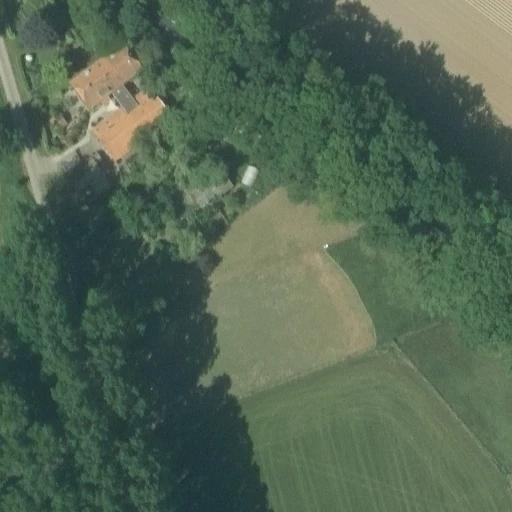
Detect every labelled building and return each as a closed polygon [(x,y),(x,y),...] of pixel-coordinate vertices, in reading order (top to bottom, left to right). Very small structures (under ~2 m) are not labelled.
[(111,96),(121,88),(121,87),(141,73),(123,47),(69,87),(88,112),(110,95),(111,96)] [(121,88),(111,96),(127,118),(113,129),(108,121),(91,132),(114,163),(171,121),(148,90),(133,100),(139,109),(138,110),(121,88)] [(60,116),(47,124),(54,136),(67,129),(60,116)] [(59,135),(66,145),(78,137),(71,127),(59,135)] [(75,195),(108,173),(98,158),(65,180),(75,195)] [(202,213),(233,188),(216,165),(184,189),(202,213)]
